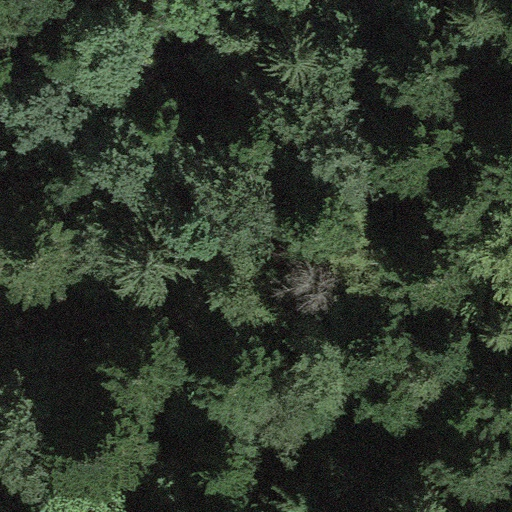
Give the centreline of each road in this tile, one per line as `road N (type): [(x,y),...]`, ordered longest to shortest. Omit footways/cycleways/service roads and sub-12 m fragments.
road 1 (track): [(511,271),(0,324)]
road 2 (track): [(0,190),(240,0)]
